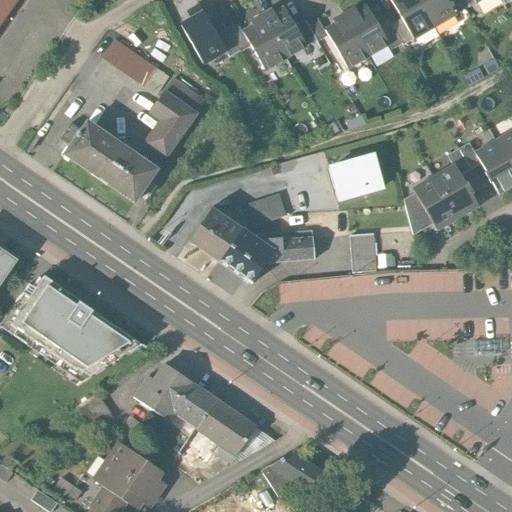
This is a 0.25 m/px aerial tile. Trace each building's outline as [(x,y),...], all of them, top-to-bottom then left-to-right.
[(0,0),(0,31),(21,0),(0,0)] [(416,45),(437,33),(417,0),(388,0),(402,21),(413,40),(416,45)] [(444,0),(417,0),(437,33),(457,21),(444,0)] [(444,0),(457,21),(477,9),(471,0),(444,0)] [(471,0),(477,9),(493,0),(471,0)] [(294,23),(284,7),(275,13),(272,8),(259,15),(288,65),(310,52),(309,49),(294,23)] [(342,16),(370,61),(390,49),(378,28),(366,8),(356,14),(353,9),(342,16)] [(213,30),(203,13),(182,25),(207,67),(227,55),(213,30)] [(288,65),(259,15),(245,23),(248,28),(240,32),(247,44),(267,77),(288,65)] [(333,26),(323,32),(327,39),(348,74),(370,61),(342,16),(331,23),(333,26)] [(327,39),(323,32),(314,17),(306,22),(319,44),(327,39)] [(309,49),(319,44),(306,22),(304,18),(294,23),(309,49)] [(402,21),(391,27),(403,47),(413,40),(402,21)] [(388,22),(378,28),(390,49),(393,53),(403,47),(391,27),(388,22)] [(238,49),(247,44),(240,32),(235,23),(226,29),(238,49)] [(238,49),(226,29),(223,24),(213,30),(227,55),(238,49)] [(158,71),(115,41),(101,61),(144,90),(158,71)] [(173,83),(164,95),(198,119),(207,107),(173,83)] [(198,119),(164,95),(147,118),(158,126),(142,148),(166,164),(198,119)] [(120,148),(87,125),(82,132),(72,125),(61,140),(72,147),(63,161),(103,189),(133,148),(125,142),(120,148)] [(511,134),(497,144),(511,170),(511,134)] [(511,170),(497,144),(475,156),(481,166),(501,200),(511,193),(511,170)] [(481,166),(475,156),(469,145),(459,151),(471,171),(481,166)] [(141,153),(133,148),(103,189),(135,211),(160,175),(137,159),(141,153)] [(460,178),(471,171),(459,151),(448,157),(454,167),(460,178)] [(328,170),(337,200),(383,187),(374,157),(328,170)] [(454,167),(433,180),(460,224),(480,212),(460,178),(454,167)] [(433,180),(412,192),(414,197),(432,226),(439,237),(460,224),(433,180)] [(226,224),(242,234),(245,229),(285,217),(278,196),(237,209),(226,224)] [(432,226),(414,197),(403,203),(413,237),(432,226)] [(185,248),(218,270),(242,234),(226,224),(209,212),(185,248)] [(256,236),(253,242),(275,257),(267,269),(315,265),(312,232),(256,236)] [(218,270),(251,293),(267,269),(275,257),(253,242),(242,234),(218,270)] [(373,235),(349,237),(353,275),(376,273),(373,235)] [(0,286),(15,265),(0,255),(0,286)] [(391,256),(377,257),(379,270),(393,269),(391,256)] [(1,324),(84,380),(141,347),(80,305),(81,304),(43,278),(34,291),(27,286),(1,324)] [(167,422),(172,414),(191,385),(164,367),(153,384),(147,379),(133,399),(167,422)] [(172,414),(194,429),(198,431),(217,403),(191,385),(172,414)] [(117,427),(97,396),(76,410),(96,441),(117,427)] [(217,403),(198,431),(217,444),(212,451),(232,464),(235,460),(256,428),(217,403)] [(275,441),(256,428),(235,460),(239,463),(275,441)] [(194,429),(187,439),(201,449),(199,453),(207,459),(212,451),(217,444),(198,431),(194,429)] [(187,439),(177,454),(210,476),(232,464),(212,451),(207,459),(199,453),(201,449),(187,439)] [(118,446),(106,464),(151,492),(162,474),(118,446)] [(290,454),(239,488),(250,508),(256,511),(258,511),(295,486),(311,498),(325,477),(290,454)] [(139,510),(151,492),(106,464),(95,482),(103,487),(127,503),(139,510)] [(0,467),(0,481),(44,511),(52,511),(57,506),(0,467)] [(239,488),(237,485),(189,511),(242,511),(250,508),(239,488)] [(121,511),(127,503),(103,487),(89,508),(91,509),(89,511),(121,511)]
